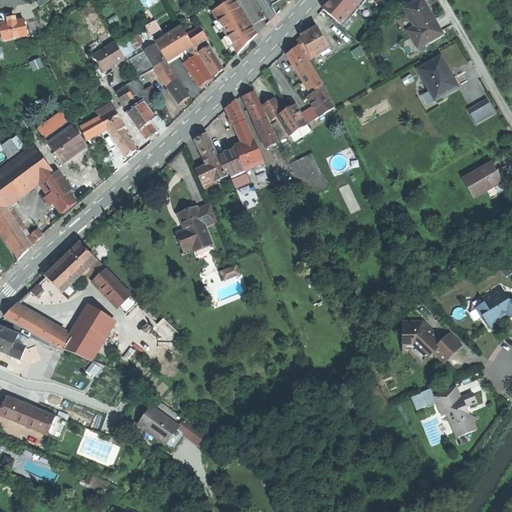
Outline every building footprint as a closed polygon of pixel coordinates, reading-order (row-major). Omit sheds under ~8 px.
[(242,9),(237,0),(231,0),(224,4),(213,11),(217,19),(218,20),(219,19),(225,29),(224,30),(227,35),(227,36),(229,35),(234,45),(233,45),(234,46),(238,52),(254,37),(248,28),(252,25),(251,25),(248,20),(249,19),(242,9)] [(348,21),(366,0),(330,0),(323,9),(340,24),(345,19),(348,21)] [(421,0),(419,0),(405,8),(416,27),(409,31),(418,48),(443,34),(435,20),(429,9),(427,10),(421,0)] [(25,19),(16,20),(16,16),(12,17),(8,18),(9,21),(1,23),(3,38),(28,34),(25,19)] [(220,33),(224,30),(225,29),(219,19),(218,20),(217,19),(214,22),(220,33)] [(145,26),(156,43),(162,39),(160,35),(162,34),(153,21),(145,26)] [(254,37),(257,33),(252,25),(248,28),(254,37)] [(168,61),(179,54),(185,50),(194,45),(182,26),(162,39),(156,43),(168,61)] [(195,45),(207,37),(201,26),(188,34),(194,44),(195,45)] [(301,37),(311,59),(325,51),(326,53),(330,51),(318,27),(308,32),(301,37)] [(229,48),(234,46),(233,45),(234,45),(229,35),(227,36),(227,35),(223,38),(229,48)] [(293,45),(296,48),(298,46),(308,61),(312,59),(311,59),(301,37),(299,38),(293,45)] [(126,57),(116,41),(95,54),(105,70),(115,64),(126,57)] [(194,44),(194,45),(185,50),(191,59),(194,57),(192,52),(197,49),(199,53),(200,53),(194,44)] [(155,67),(166,61),(156,45),(143,52),(154,68),(155,67)] [(219,72),(223,68),(209,46),(200,51),(215,76),(219,72)] [(291,51),(286,55),(312,95),(324,88),(308,61),(298,46),(296,48),(291,51)] [(356,58),(365,52),(361,46),(352,52),(356,58)] [(179,54),(185,63),(191,59),(185,50),(179,54)] [(192,74),(200,86),(206,82),(213,78),(198,54),(194,57),(191,59),(185,63),(190,71),(192,74)] [(40,59),(30,63),(33,72),(43,67),(40,59)] [(436,59),(418,69),(435,100),(458,87),(452,77),(448,80),(443,71),(436,59)] [(167,85),(177,78),(166,61),(155,67),(167,85)] [(189,96),(177,78),(167,85),(180,103),(184,100),(189,96)] [(138,79),(128,85),(134,95),(138,93),(139,95),(146,91),(138,79)] [(128,85),(117,92),(124,104),(135,97),(134,95),(128,85)] [(152,87),(146,91),(149,96),(151,100),(157,96),(152,87)] [(311,101),(314,107),(320,117),(334,108),(324,88),(312,95),(308,97),(311,101)] [(142,99),(149,96),(146,91),(139,95),(142,99)] [(248,95),(244,97),(256,124),(258,123),(266,119),(254,92),(248,95)] [(427,106),(434,102),(429,93),(422,96),(427,106)] [(144,102),(146,105),(152,102),(151,100),(149,96),(142,99),(141,100),(143,103),(144,102)] [(267,104),(262,107),(265,114),(277,107),(279,108),(280,107),(275,99),(271,101),(267,104)] [(226,109),(233,126),(245,120),(236,100),(230,105),(226,109)] [(115,107),(112,101),(97,111),(100,116),(115,107)] [(469,110),(476,122),(493,113),(486,101),(469,110)] [(145,115),(150,121),(155,117),(146,105),(144,102),(143,103),(129,112),(131,114),(142,106),(147,113),(145,115)] [(288,110),(283,114),(279,116),(290,135),(307,125),(302,115),(296,105),(288,110)] [(138,128),(140,127),(147,137),(152,134),(157,131),(150,121),(145,115),(147,113),(142,106),(131,114),(134,119),(132,121),(138,128)] [(115,107),(100,116),(82,127),(87,140),(109,128),(122,120),(123,120),(115,107)] [(283,114),(279,108),(277,107),(265,114),(270,122),(279,116),(283,114)] [(314,107),(302,115),(307,125),(320,117),(314,107)] [(40,128),(50,142),(73,125),(63,111),(40,128)] [(267,119),(266,119),(258,123),(268,146),(277,142),(267,119)] [(126,126),(122,120),(109,128),(113,134),(123,127),(124,127),(126,126)] [(233,126),(244,145),(254,141),(245,120),(233,126)] [(73,125),(50,142),(49,142),(64,162),(88,145),(74,124),(73,125)] [(310,129),(307,125),(290,135),(293,140),(310,129)] [(137,149),(124,127),(123,127),(113,134),(126,155),(131,152),(137,149)] [(200,137),(196,140),(204,157),(208,164),(206,165),(196,172),(203,188),(216,182),(227,176),(227,175),(218,157),(205,134),(200,137)] [(3,145),(4,148),(8,157),(19,149),(12,139),(3,145)] [(240,146),(235,148),(244,169),(253,166),(263,162),(264,162),(255,140),(254,141),(244,145),(240,146)] [(0,170),(0,176),(37,147),(34,144),(0,170)] [(0,196),(7,205),(38,180),(54,169),(37,147),(0,176),(0,196)] [(224,155),(219,158),(218,157),(227,175),(229,174),(231,178),(245,172),(244,169),(235,148),(226,153),(223,154),(224,155)] [(311,154),(287,165),(303,199),(327,189),(311,154)] [(463,179),(474,198),(502,181),(497,172),(492,163),(463,179)] [(60,178),(56,173),(54,169),(38,180),(45,189),(60,178)] [(65,174),(61,169),(56,173),(60,178),(62,176),(65,174)] [(247,175),(233,181),(236,189),(250,183),(247,175)] [(72,189),(62,176),(60,178),(45,189),(61,212),(68,207),(76,201),(69,191),(72,189)] [(277,195),(273,184),(266,187),(271,198),(277,195)] [(210,205),(197,210),(204,226),(216,221),(210,205)] [(0,230),(19,259),(29,249),(3,207),(0,209),(0,230)] [(189,211),(182,213),(190,232),(178,237),(184,252),(192,248),(194,252),(211,245),(204,226),(197,210),(196,208),(189,211)] [(177,234),(178,237),(190,232),(182,213),(178,215),(185,231),(177,234)] [(37,241),(44,235),(38,228),(31,234),(37,241)] [(46,277),(61,294),(84,272),(95,261),(79,245),(61,262),(46,277)] [(105,271),(95,261),(84,272),(93,282),(105,271)] [(224,281),(240,274),(237,265),(221,272),(224,281)] [(500,270),(505,278),(511,274),(507,266),(500,270)] [(111,278),(105,271),(93,282),(100,289),(111,278)] [(130,297),(111,278),(100,289),(118,308),(130,297)] [(30,292),(36,298),(44,291),(37,285),(30,292)] [(500,286),(490,292),(491,293),(481,300),(484,303),(476,308),(481,317),(484,315),(491,327),(498,323),(499,314),(503,315),(506,314),(509,318),(511,316),(511,305),(509,301),(500,286)] [(138,305),(130,297),(118,308),(126,316),(138,305)] [(90,307),(69,340),(63,350),(88,360),(112,320),(90,307)] [(63,350),(69,340),(14,308),(4,318),(63,351),(63,350)] [(157,325),(174,343),(181,336),(163,319),(157,325)] [(460,345),(449,334),(442,341),(422,321),(402,321),(403,352),(409,352),(421,364),(428,357),(430,358),(431,357),(432,356),(432,353),(433,352),(443,362),(460,345)] [(0,352),(10,356),(15,345),(18,336),(0,328),(0,352)] [(23,343),(35,348),(38,342),(25,337),(23,343)] [(35,348),(27,366),(45,374),(48,365),(56,349),(38,342),(35,348)] [(23,348),(15,345),(10,356),(19,360),(23,348)] [(61,351),(56,349),(48,365),(52,367),(54,368),(61,351)] [(52,367),(48,365),(45,374),(30,405),(33,407),(55,416),(63,398),(45,392),(51,381),(47,379),(52,367)] [(27,366),(15,390),(12,397),(12,398),(22,402),(30,405),(45,374),(27,366)] [(15,390),(2,385),(0,390),(0,391),(12,397),(15,390)] [(455,387),(432,396),(435,403),(440,416),(446,413),(456,437),(475,430),(472,423),(475,417),(469,415),(465,407),(476,403),(472,394),(460,399),(458,394),(455,387)] [(426,407),(435,403),(432,396),(430,389),(410,397),(415,410),(426,406),(426,407)] [(3,415),(14,420),(22,402),(12,398),(10,397),(3,415)] [(14,420),(26,425),(27,422),(33,407),(30,405),(22,402),(14,420)] [(56,416),(55,416),(33,407),(27,422),(50,431),(55,419),(56,416)] [(151,408),(138,426),(149,433),(165,445),(178,427),(151,408)] [(67,424),(55,419),(50,431),(49,433),(61,438),(67,424)] [(49,433),(50,431),(27,422),(26,425),(49,434),(49,433)] [(95,476),(90,483),(101,489),(105,482),(95,476)]
